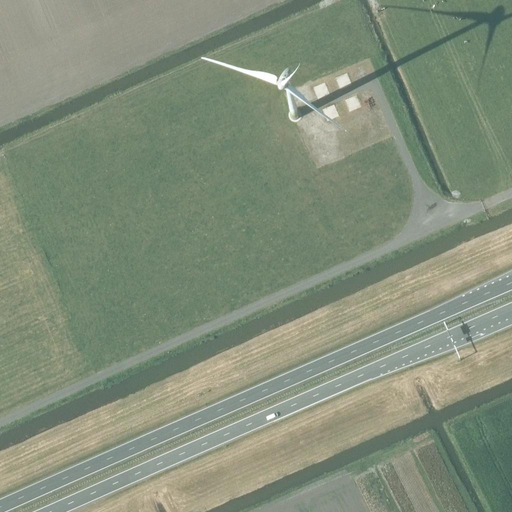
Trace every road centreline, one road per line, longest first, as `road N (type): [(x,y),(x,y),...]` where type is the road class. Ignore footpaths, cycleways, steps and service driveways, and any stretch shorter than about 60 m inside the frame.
road 1 (track): [(0,422),(511,192)]
road 2 (trunk): [(511,283),(0,507)]
road 3 (trunk): [(50,511),(511,310)]
road 4 (track): [(437,224),(370,84),(310,107)]
